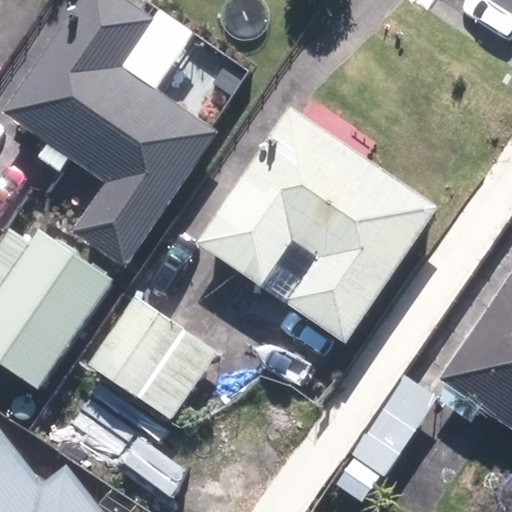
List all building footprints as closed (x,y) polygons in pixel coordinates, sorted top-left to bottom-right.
[(168,18),(142,0),(95,0),(18,114),(119,182),(85,232),(138,268),(231,130),(136,66),(168,18)] [(454,208),(302,107),(209,244),(361,346),(454,208)] [(0,353),(54,389),(127,281),(52,231),(45,241),(24,227),(0,262),(0,302),(2,304),(0,307),(0,353)] [(511,287),(449,380),(511,423),(511,287)] [(226,353),(143,298),(98,365),(181,420),(226,353)] [(51,484),(0,419),(0,511),(108,511),(73,466),(51,484)]
